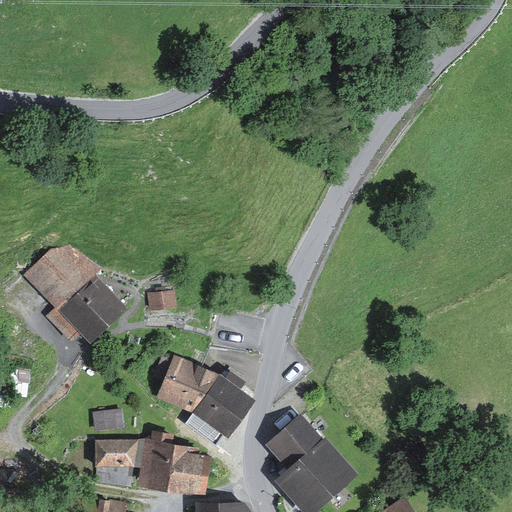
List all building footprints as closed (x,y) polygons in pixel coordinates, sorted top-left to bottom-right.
[(69,232),(32,271),(70,308),(103,274),(108,269),(69,232)] [(134,304),(103,274),(70,308),(59,320),(80,340),(87,332),(97,342),(134,304)] [(183,288),(156,292),(159,309),(185,305),(183,288)] [(255,390),(183,355),(164,393),(236,428),(255,390)] [(124,400),(97,403),(99,421),(126,417),(124,400)] [(316,511),(363,469),(309,411),(274,444),(296,469),(285,479),(316,511)] [(147,478),(211,488),(217,445),(153,436),(147,478)] [(145,439),(102,439),(102,464),(145,464),(145,439)] [(126,511),(128,503),(69,493),(66,511),(126,511)] [(424,511),(411,493),(385,511),(424,511)] [(251,511),(250,500),(194,504),(194,511),(251,511)]
